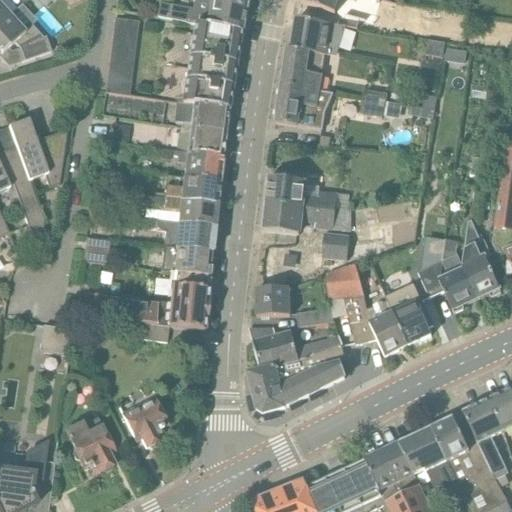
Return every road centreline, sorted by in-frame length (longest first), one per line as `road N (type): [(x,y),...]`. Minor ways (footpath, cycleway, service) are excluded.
road 1 (residential): [(218,487),(239,224),(274,0)]
road 2 (tertiary): [(218,487),(511,343)]
road 3 (residential): [(52,298),(92,70)]
